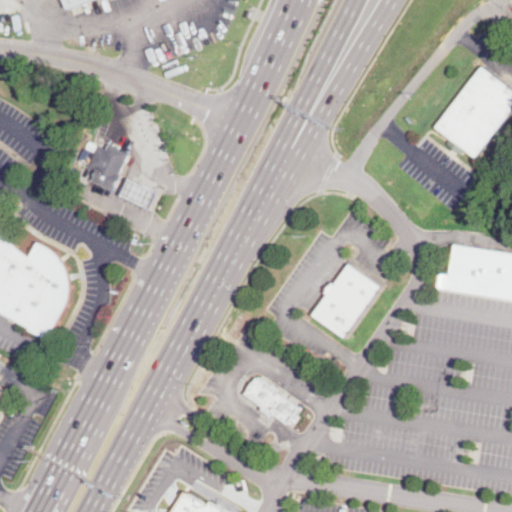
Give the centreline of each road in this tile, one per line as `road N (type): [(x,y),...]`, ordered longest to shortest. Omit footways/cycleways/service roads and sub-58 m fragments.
road 1 (primary): [(291,0),(201,193),(30,511)]
road 2 (primary): [(90,511),(267,196)]
road 3 (residential): [(0,48),(101,66),(237,122)]
road 4 (primary): [(267,196),(303,151),(392,0)]
road 5 (primary): [(267,196),(354,0)]
